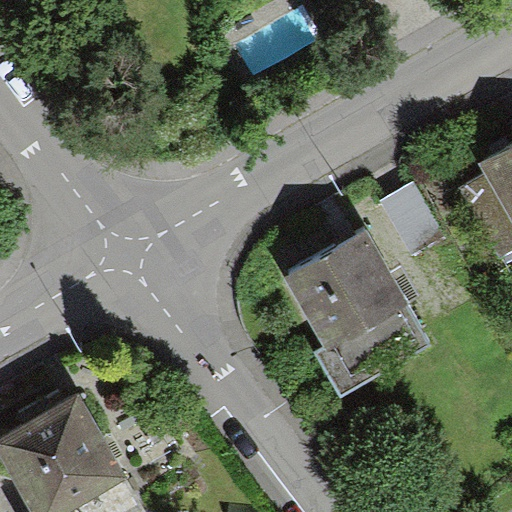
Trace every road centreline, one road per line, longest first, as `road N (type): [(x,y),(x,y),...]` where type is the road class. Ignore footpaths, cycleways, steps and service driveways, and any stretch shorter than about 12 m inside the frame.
road 1 (residential): [(511,32),(119,251)]
road 2 (residential): [(324,511),(119,251)]
road 3 (residential): [(119,251),(0,103)]
road 4 (residential): [(119,251),(0,322)]
